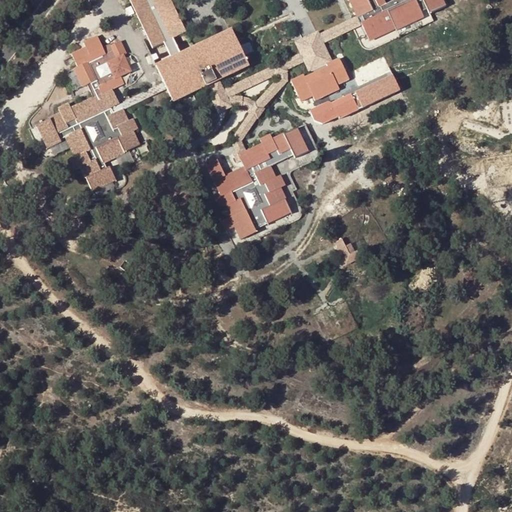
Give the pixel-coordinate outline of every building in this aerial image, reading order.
[(130,0),(153,48),(164,42),(172,38),(180,34),(186,32),(170,0),(130,0)] [(350,0),(358,16),(362,14),(365,21),(362,22),(370,40),(390,30),(423,15),(421,12),(427,9),(429,14),(443,7),(439,0),(350,0)] [(330,34),(331,37),(355,25),(362,22),(365,21),(362,14),(358,16),(349,21),(328,30),(330,34)] [(232,30),(215,38),(217,42),(233,33),(232,30)] [(330,34),(328,30),(314,42),(297,56),(299,60),(300,63),(331,37),(330,34)] [(215,38),(180,54),(172,58),(156,65),(164,82),(167,88),(173,101),(206,85),(212,82),(248,65),(233,33),(217,42),(215,38)] [(89,83),(96,97),(112,89),(124,83),(120,76),(131,70),(123,54),(126,53),(120,40),(110,44),(109,43),(102,46),(96,35),(83,42),(85,46),(72,53),(79,66),(75,67),(84,85),(89,83)] [(172,38),(164,42),(172,58),(180,54),(172,38)] [(228,92),(229,95),(274,75),(285,70),(300,63),(299,60),(297,56),(226,88),(228,92)] [(291,80),(300,101),(313,95),(315,100),(339,89),(337,84),(349,78),(339,57),(327,63),(328,66),(305,76),(304,74),(291,80)] [(393,74),(354,92),(362,109),(401,91),(393,74)] [(156,86),(119,104),(122,110),(125,109),(167,88),(164,82),(156,86)] [(206,85),(216,108),(219,105),(222,102),(229,95),(228,92),(226,88),(215,88),(212,82),(206,85)] [(139,145),(132,131),(137,129),(132,119),(127,121),(122,110),(113,115),(110,108),(119,104),(112,89),(93,98),(94,100),(83,105),(82,103),(71,109),(69,104),(59,108),(61,114),(38,125),(49,148),(61,143),(60,140),(66,136),(76,157),(71,159),(76,169),(81,167),(92,190),(115,179),(109,167),(106,168),(103,162),(139,145)] [(329,100),(310,109),(314,119),(322,122),(338,115),(339,117),(358,108),(351,93),(332,101),(329,100)] [(238,155),(245,152),(241,143),(222,102),(219,105),(216,108),(222,120),(234,146),(238,155)] [(122,110),(119,104),(110,108),(113,115),(122,110)] [(297,128),(273,139),(271,135),(260,139),(262,144),(245,152),(238,155),(244,167),(246,169),(231,176),(229,174),(215,181),(222,196),(217,198),(221,208),(226,206),(231,217),(222,221),(226,230),(235,226),(241,239),(256,232),(255,229),(291,212),(280,188),(284,185),(279,176),(275,178),(270,166),(294,155),(295,157),(307,151),(297,128)] [(244,167),(229,174),(231,176),(246,169),(244,167)] [(342,239),(335,242),(346,262),(357,256),(351,244),(346,246),(342,239)] [(125,258),(119,266),(125,270),(130,262),(125,258)]
